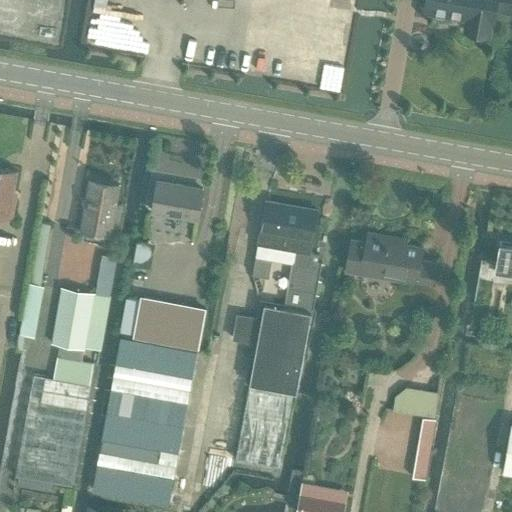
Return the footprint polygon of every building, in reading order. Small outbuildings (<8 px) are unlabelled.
[(511,0),(426,0),(425,11),(447,15),(448,11),(468,15),(471,20),(467,23),(466,31),(489,35),(491,23),(493,23),(496,10),(507,12),(511,13),(511,12),(511,0)] [(0,215),(12,218),(14,205),(11,204),(17,171),(0,167),(0,215)] [(118,185),(91,179),(82,230),(109,235),(118,185)] [(153,211),(198,219),(203,189),(158,181),(153,211)] [(258,242),(309,252),(317,210),(266,200),(258,242)] [(29,283),(17,347),(21,348),(24,335),(33,336),(43,285),(40,285),(52,224),(43,222),(31,283),(29,283)] [(361,272),(362,268),(400,276),(399,279),(431,285),(436,262),(420,259),(422,246),(367,236),(365,245),(351,242),(346,269),(361,272)] [(495,268),(511,271),(511,243),(500,241),(495,268)] [(62,286),(52,342),(85,347),(98,349),(100,350),(102,350),(111,295),(95,292),(62,286)] [(128,297),(121,330),(135,333),(134,337),(199,349),(207,308),(142,295),(141,299),(128,297)] [(264,301),(250,381),(294,389),(297,389),(311,309),(285,305),(264,301)] [(93,488),(168,502),(196,351),(121,337),(93,488)] [(73,486),(94,363),(57,357),(54,378),(33,374),(15,476),(73,486)] [(250,381),(236,458),(280,466),(294,389),(250,381)] [(393,409),(434,416),(438,391),(407,386),(396,395),(393,409)] [(423,417),(412,477),(425,479),(435,419),(423,417)] [(302,482),(295,511),(343,511),(346,502),(316,496),(318,485),(302,482)] [(63,501),(61,511),(70,511),(72,502),(63,501)]
